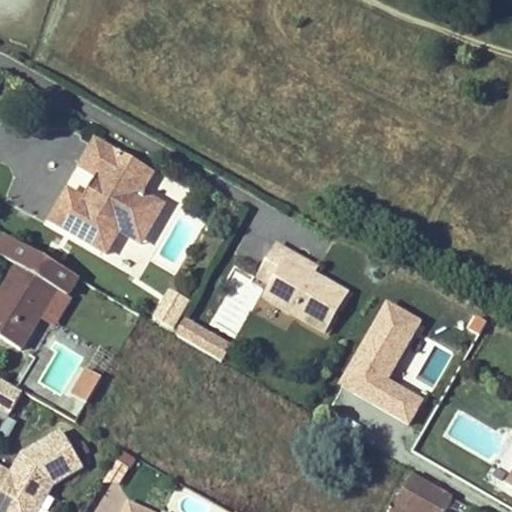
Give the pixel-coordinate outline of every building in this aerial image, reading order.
[(98,207),(91,203),(77,195),(60,226),(115,259),(129,237),(129,236),(142,234),(154,212),(152,207),(155,202),(150,199),(161,180),(104,147),(90,172),(105,180),(101,187),(107,191),(98,207)] [(101,187),(91,203),(98,207),(107,191),(101,187)] [(129,236),(129,237),(151,249),(173,213),(155,202),(152,207),(154,212),(142,234),(129,236)] [(0,255),(7,260),(17,243),(6,236),(0,245),(0,255)] [(11,302),(0,319),(0,337),(22,351),(58,290),(69,296),(79,278),(17,243),(7,260),(20,267),(2,296),(11,302)] [(331,340),(354,300),(316,278),(294,265),(298,259),(279,248),(259,283),(275,292),(268,303),(331,340)] [(298,259),(294,265),(316,278),(320,272),(298,259)] [(2,296),(0,299),(0,319),(11,302),(2,296)] [(194,305),(179,296),(163,322),(179,331),(194,305)] [(385,305),(339,392),(413,431),(427,405),(392,387),(425,326),(385,305)] [(224,366),(234,349),(186,320),(176,337),(224,366)] [(74,396),(90,405),(104,381),(104,380),(89,371),(74,396)] [(26,394),(4,381),(0,387),(0,407),(13,415),(26,394)] [(86,470),(65,434),(25,457),(14,476),(0,468),(0,505),(11,511),(42,511),(56,488),(86,470)] [(448,511),(457,499),(415,475),(399,503),(413,511),(448,511)] [(413,511),(399,503),(393,511),(413,511)]
